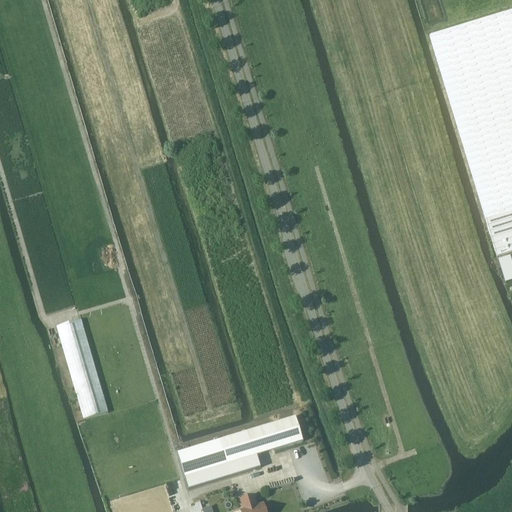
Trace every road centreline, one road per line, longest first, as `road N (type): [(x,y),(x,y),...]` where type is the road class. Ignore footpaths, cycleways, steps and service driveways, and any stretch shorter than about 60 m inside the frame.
road 1 (residential): [(390,511),(339,401),(216,0)]
road 2 (track): [(209,404),(81,0)]
